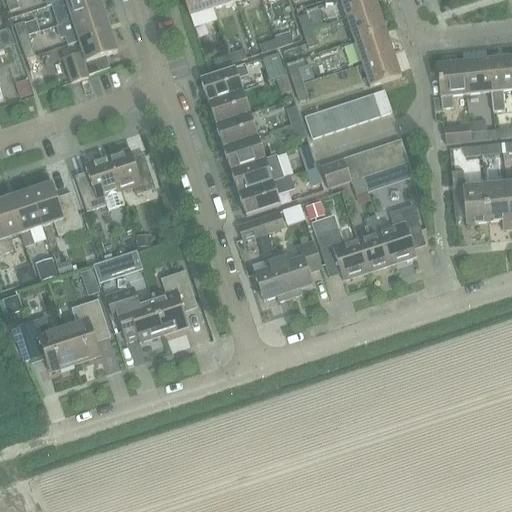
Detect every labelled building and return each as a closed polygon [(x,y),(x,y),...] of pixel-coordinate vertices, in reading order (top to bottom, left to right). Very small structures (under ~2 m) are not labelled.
[(19,10),(16,0),(5,0),(10,13),(19,10)] [(41,0),(45,9),(52,7),(66,2),(73,0),(41,0)] [(59,27),(72,23),(104,12),(99,0),(73,0),(66,2),(52,7),(59,27)] [(184,0),(190,18),(214,11),(210,0),(184,0)] [(235,0),(210,0),(214,11),(236,3),(235,0)] [(375,0),(340,0),(347,20),(379,10),(375,0)] [(326,27),(334,23),(326,6),(317,10),(326,27)] [(379,10),(347,20),(355,43),(386,32),(379,10)] [(68,47),(79,43),(111,33),(104,12),(72,23),(59,27),(56,28),(60,40),(65,39),(68,47)] [(307,16),(298,19),(304,35),(312,32),(307,16)] [(15,27),(19,41),(29,38),(24,24),(15,27)] [(318,47),(312,32),(304,35),(309,50),(318,47)] [(386,32),(355,43),(362,66),(394,55),(386,32)] [(79,43),(83,54),(64,61),(72,85),(89,80),(88,78),(110,70),(106,58),(118,54),(111,33),(79,43)] [(274,40),(278,50),(293,45),(290,35),(274,40)] [(36,58),(29,38),(19,41),(26,61),(36,58)] [(278,50),(274,40),(259,45),(262,55),(278,50)] [(283,53),(287,65),(302,60),(298,48),(283,53)] [(229,55),(232,66),(247,60),(244,50),(229,55)] [(232,66),(229,55),(213,61),(216,71),(232,66)] [(394,55),(362,66),(370,89),(381,85),(402,78),(394,55)] [(36,58),(26,61),(30,73),(40,70),(36,58)] [(511,92),(511,59),(488,62),(491,95),(493,115),(505,113),(503,93),(511,92)] [(488,62),(463,65),(466,97),(491,95),(488,62)] [(286,78),(281,63),(272,66),(277,81),(286,78)] [(454,111),(452,99),(466,97),(463,65),(437,68),(442,112),(454,111)] [(201,81),(209,104),(243,93),(235,70),(201,81)] [(298,70),(289,73),(295,88),(303,85),(298,70)] [(286,78),(277,81),(282,97),(291,94),(286,78)] [(308,101),(303,85),(295,88),(300,104),(308,101)] [(209,104),(216,127),(250,116),(243,93),(209,104)] [(373,96),(381,119),(392,115),(385,93),(373,96)] [(369,123),(381,119),(373,96),(362,100),(369,123)] [(358,127),(369,123),(362,100),(350,104),(358,127)] [(350,104),(339,108),(347,131),(358,127),(350,104)] [(301,124),(296,108),(287,112),(292,127),(301,124)] [(328,112),(335,134),(347,131),(339,108),(328,112)] [(324,138),(335,134),(328,112),(317,115),(324,138)] [(305,119),(312,142),(324,138),(317,115),(305,119)] [(216,127),(224,150),(258,138),(250,116),(216,127)] [(301,124),(292,127),(297,142),(306,139),(301,124)] [(446,147),(471,144),(470,135),(469,127),(444,130),(446,147)] [(471,144),(487,143),(486,133),(470,135),(471,144)] [(258,138),(224,150),(231,173),(265,161),(258,138)] [(409,164),(401,142),(389,146),(397,168),(409,164)] [(397,168),(389,146),(378,150),(386,172),(397,168)] [(497,146),(480,148),(481,157),(497,156),(497,146)] [(480,148),(464,150),(465,159),(481,157),(480,148)] [(386,172),(378,150),(367,153),(374,176),(386,172)] [(130,151),(108,158),(120,194),(134,189),(137,197),(156,191),(144,156),(132,159),(130,151)] [(374,176),(367,153),(355,157),(363,180),(374,176)] [(316,170),(311,154),(302,157),(307,173),(316,170)] [(363,180),(355,157),(344,161),(351,184),(363,180)] [(124,207),(120,194),(108,158),(85,166),(88,174),(75,179),(87,214),(108,207),(109,212),(124,207)] [(275,175),(302,171),(299,158),(273,162),(275,175)] [(231,173),(239,195),(273,184),(265,161),(231,173)] [(351,184),(344,161),(332,165),(340,187),(351,184)] [(328,191),(329,191),(340,187),(332,165),(321,169),(328,191)] [(316,170),(307,173),(312,188),(321,185),(316,170)] [(451,174),(453,191),(456,220),(465,219),(466,227),(488,225),(484,188),(465,190),(463,173),(451,174)] [(273,184),(239,195),(247,219),(281,207),(277,198),(293,192),(288,179),(273,184)] [(363,180),(351,184),(356,197),(367,193),(363,180)] [(52,185),(30,193),(42,228),(54,224),(59,238),(83,230),(71,195),(70,195),(72,200),(58,204),(52,185)] [(506,185),(484,188),(488,225),(502,223),(503,232),(511,231),(506,185)] [(42,228),(30,193),(9,200),(21,236),(25,249),(35,246),(30,232),(42,228)] [(21,236),(9,200),(0,202),(0,257),(13,253),(9,240),(21,236)] [(381,233),(392,267),(416,259),(410,240),(422,236),(413,208),(390,215),(394,229),(381,233)] [(263,220),(268,236),(284,230),(279,215),(263,220)] [(370,237),(357,241),(368,275),(392,267),(381,233),(376,218),(365,221),(370,237)] [(244,244),(268,236),(263,220),(239,228),(244,244)] [(344,283),(368,275),(357,241),(343,245),(339,232),(316,239),(327,272),(339,268),(344,283)] [(152,238),(136,238),(136,249),(152,250),(152,238)] [(275,257),(290,301),(301,297),(299,292),(313,287),(308,275),(322,271),(313,244),(299,249),(302,260),(290,264),(286,253),(275,257)] [(115,258),(122,281),(140,276),(133,253),(115,258)] [(290,301),(275,257),(264,260),(268,272),(255,276),(264,303),(277,299),(279,304),(290,301)] [(40,272),(44,283),(59,278),(55,267),(40,272)] [(91,272),(80,276),(88,299),(100,295),(91,272)] [(152,301),(164,337),(188,329),(182,309),(196,304),(186,273),(161,281),(166,296),(152,301)] [(30,304),(41,304),(40,289),(28,289),(30,304)] [(164,337),(152,301),(139,305),(134,290),(111,297),(122,329),(133,325),(140,345),(164,337)] [(63,329),(75,366),(100,358),(93,337),(108,332),(98,302),(71,311),(76,325),(63,329)] [(75,366),(63,329),(50,333),(46,319),(19,328),(29,359),(44,354),(51,374),(75,366)]
